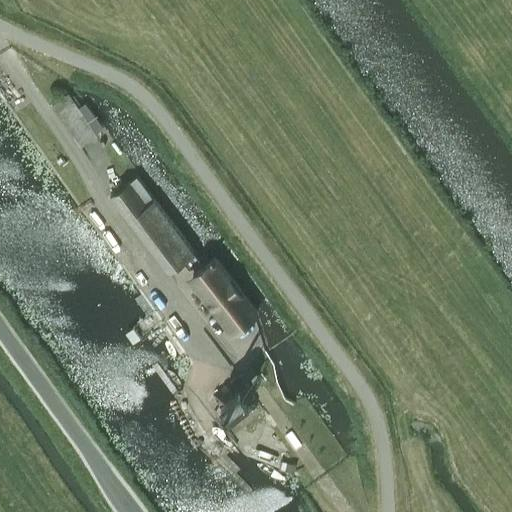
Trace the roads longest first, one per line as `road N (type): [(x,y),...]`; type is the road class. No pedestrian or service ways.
road 1 (unclassified): [(387,511),(370,402),(162,117),(129,83),(0,28)]
road 2 (tertiary): [(132,511),(0,330)]
